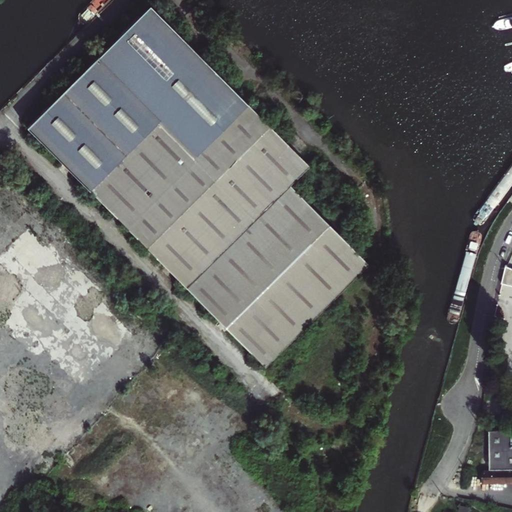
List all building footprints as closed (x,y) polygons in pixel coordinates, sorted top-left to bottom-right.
[(196,153),(246,103),(149,4),(98,56),(161,118),(196,153)] [(161,118),(98,56),(27,127),(89,190),(161,118)] [(279,136),(246,103),(196,153),(199,156),(195,161),(224,190),(279,136)] [(199,156),(196,153),(161,118),(89,190),(127,228),(195,161),(199,156)] [(309,167),(279,136),(224,190),(233,200),(254,221),(259,216),(290,186),(309,167)] [(186,288),(191,283),(161,251),(206,208),(224,190),(195,161),(127,228),(186,288)] [(191,283),(212,304),(220,312),(258,276),(320,215),(303,199),(290,186),(259,216),(254,221),(191,283)] [(206,208),(161,251),(191,283),(254,221),(233,200),(224,190),(206,208)] [(320,215),(258,276),(220,312),(268,363),(287,343),(334,296),(352,278),(367,263),(320,215)] [(511,269),(505,267),(501,284),(511,285),(511,269)] [(212,304),(191,283),(186,288),(264,366),(268,363),(220,312),(212,304)] [(511,431),(491,431),(491,450),(491,472),(511,471),(511,431)] [(460,493),(459,499),(473,501),(476,484),(511,484),(511,471),(491,472),(464,471),(460,493)]
